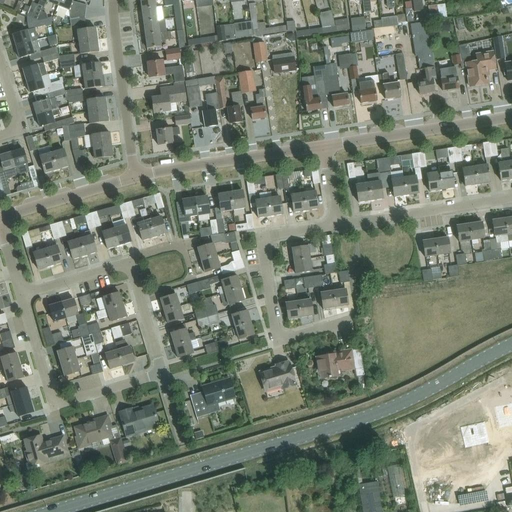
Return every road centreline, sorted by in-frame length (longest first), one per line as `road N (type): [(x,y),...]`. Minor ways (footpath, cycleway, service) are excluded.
road 1 (secondary): [(48,511),(339,426),(511,344)]
road 2 (residential): [(355,318),(278,341),(275,332),(261,236),(336,225)]
road 3 (residential): [(22,294),(53,404),(162,372)]
road 4 (unclassified): [(135,178),(323,147)]
road 5 (unclassified): [(323,147),(511,117)]
road 6 (unclassified): [(135,178),(114,0)]
road 7 (residential): [(336,225),(511,198)]
road 8 (residential): [(138,296),(192,281),(180,246),(128,262)]
road 9 (unclassified): [(0,216),(135,178)]
